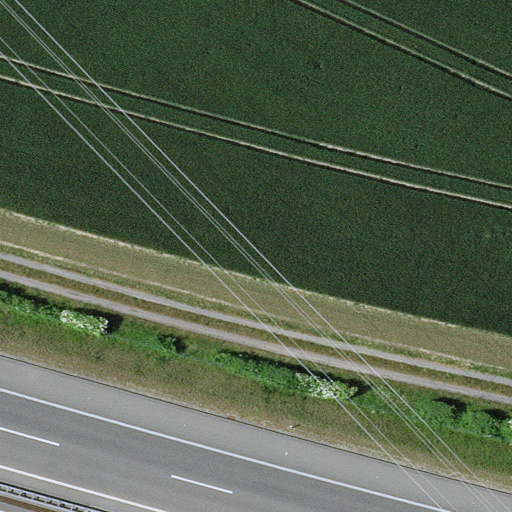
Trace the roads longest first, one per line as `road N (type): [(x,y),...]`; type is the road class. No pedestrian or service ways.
road 1 (track): [(511,391),(333,353),(0,264)]
road 2 (motorway): [(305,511),(0,427)]
